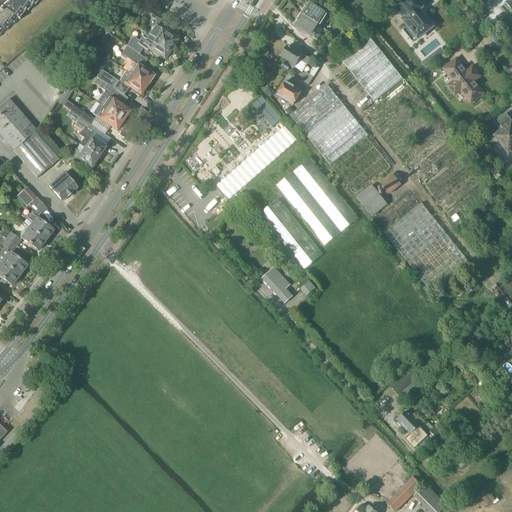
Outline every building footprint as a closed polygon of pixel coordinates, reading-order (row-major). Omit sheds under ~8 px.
[(0,0),(0,34),(17,21),(18,21),(18,20),(23,13),(25,15),(31,7),(33,8),(38,1),(40,2),(41,0),(0,0)] [(136,0),(128,0),(124,6),(130,10),(133,6),(137,8),(141,3),(136,0)] [(415,0),(396,0),(392,4),(405,20),(404,20),(408,26),(412,31),(411,32),(412,34),(413,33),(417,39),(433,26),(423,14),(422,15),(418,10),(421,8),(415,0)] [(300,15),(319,26),(322,20),(327,23),(330,18),(326,15),(309,5),(309,6),(307,5),(306,7),(305,6),(300,15)] [(152,19),(158,23),(161,18),(152,12),(149,17),(152,19)] [(319,26),(300,15),(295,22),(297,23),(295,25),(296,26),(295,27),(312,37),(317,41),(320,36),(315,32),(319,26)] [(164,26),(158,23),(152,19),(143,32),(144,33),(170,51),(176,41),(161,30),(164,26)] [(163,60),(170,51),(144,33),(139,41),(132,37),(126,46),(138,55),(142,49),(147,52),(148,50),(163,60)] [(346,45),(340,38),(335,41),(341,49),(346,45)] [(402,79),(370,39),(341,61),(374,102),(402,79)] [(138,55),(126,46),(122,44),(117,52),(131,60),(130,61),(131,62),(128,67),(125,72),(146,86),(153,76),(141,68),(146,60),(138,55)] [(439,61),(449,52),(443,45),(433,54),(439,61)] [(281,56),(296,65),(295,68),(300,71),(305,63),(308,65),(311,59),(297,51),(297,52),(287,46),(286,48),(285,47),(281,53),(282,54),(281,56)] [(336,50),(330,54),(336,62),(342,57),(336,50)] [(473,82),(479,77),(472,67),(466,72),(456,60),(443,69),(453,82),(447,87),(448,89),(447,90),(447,92),(449,95),(451,96),(453,94),(454,96),(460,91),(470,104),(483,94),(473,82)] [(309,84),(319,69),(313,66),(307,75),(308,75),(304,81),(309,84)] [(146,86),(125,72),(119,82),(101,70),(96,78),(102,82),(102,81),(115,91),(123,96),(128,88),(140,95),(146,86)] [(102,82),(96,90),(102,94),(110,99),(115,91),(102,81),(102,82)] [(280,91),(278,95),(291,103),(294,105),(297,100),(302,91),(286,81),(283,85),(282,86),(280,89),(280,91)] [(327,87),(289,116),(329,166),(367,136),(327,87)] [(102,94),(95,104),(98,105),(101,108),(102,107),(122,121),(129,112),(112,101),(110,99),(102,94)] [(60,97),(57,103),(62,106),(65,102),(66,101),(60,97)] [(62,156),(32,122),(29,124),(19,113),(22,110),(18,105),(15,108),(8,100),(0,106),(0,136),(37,179),(62,156)] [(65,102),(62,106),(69,111),(72,107),(65,102)] [(122,121),(102,107),(101,108),(98,105),(91,114),(99,120),(116,131),(122,121)] [(79,118),(90,125),(94,120),(73,106),(72,107),(69,111),(70,112),(79,118)] [(70,112),(66,117),(76,123),(79,118),(70,112)] [(511,122),(505,114),(497,120),(502,126),(502,127),(503,128),(494,136),(508,153),(511,149),(511,122)] [(76,123),(74,126),(81,131),(78,135),(84,138),(79,146),(98,159),(105,149),(91,140),(98,130),(90,125),(79,118),(76,123)] [(288,132),(240,173),(236,169),(216,187),(228,200),(296,141),(288,132)] [(98,159),(79,146),(75,150),(74,150),(72,154),(68,151),(64,157),(73,162),(76,157),(78,159),(77,159),(92,169),(98,159)] [(309,159),(276,186),(324,246),(357,219),(309,159)] [(48,187),(61,202),(77,189),(63,174),(48,187)] [(392,175),(380,184),(388,194),(400,185),(392,175)] [(371,185),(356,198),(371,217),(386,205),(371,185)] [(27,188),(22,192),(24,195),(32,204),(36,200),(37,199),(27,188)] [(421,203),(418,205),(408,191),(372,219),(383,233),(431,294),(469,264),(421,203)] [(37,199),(36,200),(32,204),(31,204),(40,214),(46,210),(37,199)] [(278,200),(257,217),(301,272),(303,270),(322,255),(278,200)] [(29,230),(43,241),(50,231),(36,220),(37,219),(31,214),(22,224),(29,229),(29,230)] [(43,241),(29,230),(22,239),(36,250),(43,241)] [(5,239),(16,247),(21,241),(9,233),(5,239)] [(16,247),(5,239),(1,245),(12,253),(16,247)] [(2,264),(18,276),(26,266),(9,254),(2,249),(0,251),(0,262),(2,264)] [(18,276),(2,264),(0,266),(0,278),(11,286),(18,276)] [(269,273),(262,280),(285,304),(292,297),(285,290),(290,286),(277,272),(273,276),(269,273)] [(511,279),(508,275),(487,292),(511,322),(511,279)] [(407,374),(392,388),(399,395),(403,401),(418,387),(414,383),(415,382),(407,374)] [(399,417),(396,420),(409,435),(404,440),(414,450),(418,446),(425,453),(431,448),(428,445),(431,442),(431,441),(441,432),(440,431),(438,434),(434,429),(427,422),(422,427),(406,410),(402,414),(399,416),(399,417)] [(468,455),(457,465),(461,469),(472,459),(468,455)] [(412,477),(385,503),(393,511),(396,511),(422,487),(412,477)] [(466,480),(454,492),(459,497),(471,485),(466,480)] [(440,511),(446,506),(425,485),(413,496),(428,511),(440,511)]
